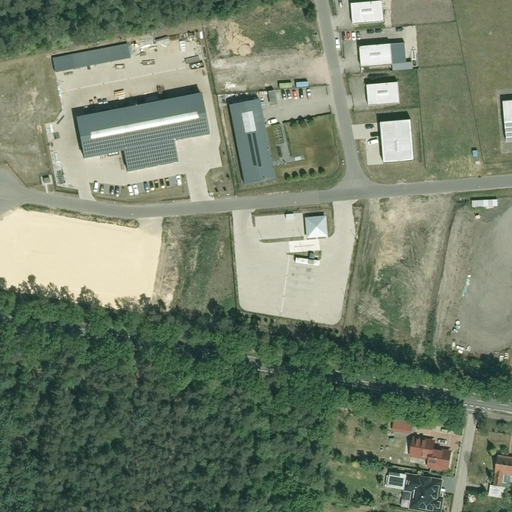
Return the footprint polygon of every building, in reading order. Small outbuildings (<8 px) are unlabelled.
[(384,2),(351,5),(353,27),(386,24),(384,2)] [(392,45),(361,47),(363,68),(393,66),(392,45)] [(401,85),(369,87),(371,106),(403,104),(401,85)] [(201,94),(76,118),(84,157),(124,149),(128,170),(176,160),(172,140),(208,133),(201,94)] [(263,100),(230,106),(243,184),(276,179),(263,100)] [(511,102),(502,103),(506,144),(511,143),(511,102)] [(415,162),(411,122),(380,125),(383,165),(415,162)] [(307,238),(325,236),(324,218),(305,219),(307,238)] [(445,443),(415,438),(412,458),(430,461),(430,468),(451,471),(453,453),(444,452),(445,443)] [(495,474),(511,476),(511,460),(498,458),(495,474)] [(411,511),(417,511),(445,511),(448,498),(414,492),(411,511)]
